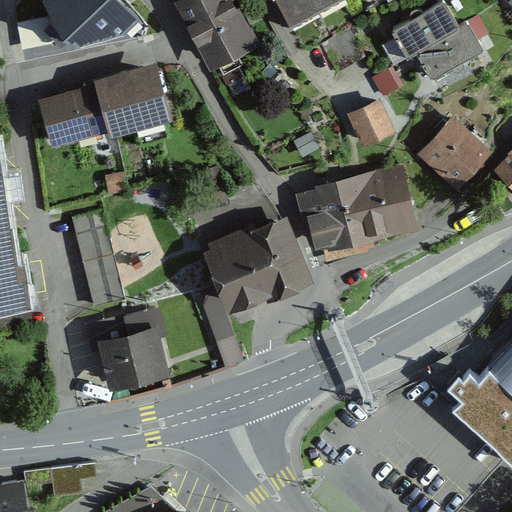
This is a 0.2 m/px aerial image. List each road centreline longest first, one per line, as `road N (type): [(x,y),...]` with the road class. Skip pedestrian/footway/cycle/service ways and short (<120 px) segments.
road 1 (residential): [(150,0),(229,132),(289,204),(321,280),(316,295),(272,325),(284,383)]
road 2 (primary): [(511,261),(284,383)]
road 3 (primary): [(225,404),(143,427),(0,449)]
road 4 (residential): [(74,511),(169,454),(236,432)]
